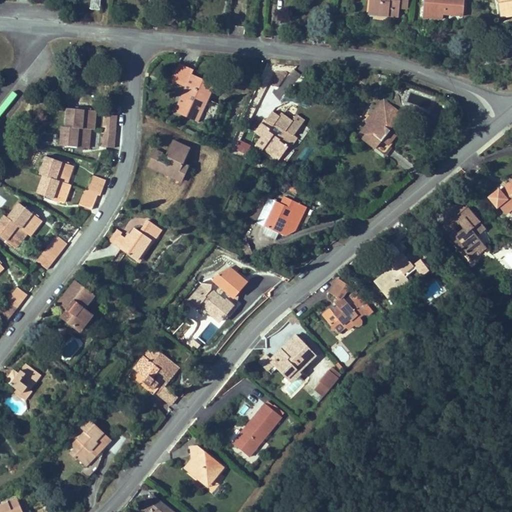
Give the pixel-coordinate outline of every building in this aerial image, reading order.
[(100,10),(100,0),(91,0),(90,9),(100,10)] [(369,0),(368,14),(388,16),(389,9),(399,10),(399,0),(369,0)] [(464,0),(423,0),(422,17),(443,19),(443,14),(463,16),(464,0)] [(511,0),(497,0),(500,18),(511,15),(511,0)] [(211,83),(200,78),(198,81),(190,78),(191,74),(193,70),(179,63),(172,78),(177,81),(176,83),(185,87),(184,90),(187,91),(184,97),(181,96),(174,112),(194,121),(211,83)] [(286,71),(275,70),(269,82),(278,87),(288,73),(286,71)] [(198,122),(215,85),(211,83),(194,121),(198,122)] [(388,129),(399,115),(390,108),(390,103),(385,104),(382,101),(371,116),(375,119),(371,124),(369,123),(359,135),(376,148),(382,141),(387,145),(395,135),(390,130),(388,129)] [(403,114),(390,103),(390,108),(399,115),(388,129),(390,130),(403,114)] [(95,120),(96,111),(67,108),(66,127),(62,127),(60,146),(89,148),(90,139),(86,139),(87,129),(91,130),(91,120),(95,120)] [(292,121),(281,113),(279,116),(272,111),(265,121),(267,122),(264,125),(262,123),(255,132),(261,137),(255,145),(262,151),(263,149),(278,160),(288,147),(281,142),(288,132),(293,136),(294,135),(305,120),(297,114),(292,121)] [(115,148),(117,115),(104,114),(101,147),(115,148)] [(265,121),(258,115),(249,128),(255,132),(262,123),(264,125),(267,122),(265,121)] [(298,138),(294,135),(293,136),(288,132),(281,142),(288,147),(290,149),(298,138)] [(189,166),(183,163),(190,148),(172,140),(165,157),(172,160),(170,165),(159,160),(163,154),(155,150),(147,166),(162,173),(163,170),(167,171),(165,174),(176,179),(179,173),(185,176),(189,166)] [(248,145),(240,141),(235,150),(244,154),(248,145)] [(387,145),(382,141),(376,148),(384,155),(390,147),(387,145)] [(64,182),(67,173),(70,175),(73,166),(46,156),(40,174),(43,176),(37,193),(64,203),(67,194),(64,193),(67,184),(64,182)] [(182,182),(185,176),(179,173),(176,179),(182,182)] [(92,210),(98,195),(100,196),(106,180),(93,175),(88,190),(85,189),(79,205),(92,210)] [(505,214),(511,208),(511,181),(506,186),(507,187),(501,192),(500,191),(499,190),(489,198),(497,208),(498,206),(505,214)] [(300,187),(291,183),(288,189),(296,193),(300,187)] [(281,204),(260,194),(248,219),(265,227),(262,234),(275,240),(279,234),(284,236),(295,230),(306,207),(285,197),(281,204)] [(42,221),(19,203),(8,218),(5,216),(0,221),(0,236),(16,248),(21,241),(18,239),(24,231),(27,234),(33,226),(36,228),(42,221)] [(466,208),(451,204),(444,210),(444,226),(449,222),(461,212),(462,212),(466,208)] [(486,228),(473,213),(466,218),(462,212),(461,212),(449,222),(454,229),(459,224),(463,229),(458,233),(451,239),(460,250),(462,249),(469,256),(476,250),(479,254),(486,248),(477,236),(486,228)] [(162,230),(148,220),(140,232),(135,229),(131,235),(130,234),(126,239),(121,247),(129,252),(128,254),(136,260),(151,240),(153,242),(162,230)] [(454,229),(449,222),(444,226),(442,228),(451,239),(458,233),(454,229)] [(36,228),(33,226),(27,234),(30,236),(36,228)] [(126,239),(121,235),(122,233),(117,229),(109,241),(128,254),(129,252),(121,247),(126,239)] [(27,234),(24,231),(18,239),(21,241),(27,234)] [(57,235),(37,261),(47,269),(67,244),(57,235)] [(139,262),(153,242),(151,240),(136,260),(139,262)] [(402,253),(392,241),(384,247),(394,260),(402,253)] [(479,254),(476,250),(469,256),(471,260),(479,254)] [(413,265),(403,253),(402,253),(394,260),(393,261),(396,264),(374,282),(387,298),(399,289),(409,281),(406,277),(416,269),(421,276),(428,269),(420,259),(413,265)] [(247,282),(230,267),(221,272),(214,280),(216,283),(214,285),(203,284),(188,301),(188,302),(197,309),(200,305),(206,311),(212,316),(215,312),(222,318),(226,313),(233,305),(238,300),(234,297),(247,282)] [(346,301),(343,297),(346,291),(350,286),(338,278),(329,292),(339,299),(335,303),(338,306),(334,309),(336,313),(334,314),(330,309),(322,315),(331,326),(331,330),(335,330),(338,334),(345,327),(343,324),(349,320),(353,325),(354,326),(359,326),(361,324),(362,319),(360,317),(364,314),(369,315),(374,312),(357,291),(346,301)] [(409,281),(399,289),(401,291),(411,283),(409,281)] [(84,309),(94,296),(75,282),(62,299),(71,306),(68,309),(62,317),(80,331),(92,315),(84,309)] [(355,290),(350,286),(346,291),(352,295),(355,290)] [(0,315),(8,321),(27,295),(17,287),(0,308),(0,315)] [(71,306),(62,299),(59,303),(68,309),(71,306)] [(188,301),(185,299),(178,307),(182,310),(188,302),(188,301)] [(206,311),(200,305),(197,309),(203,314),(206,311)] [(236,307),(233,305),(226,313),(229,316),(236,307)] [(222,318),(215,312),(212,316),(219,322),(222,318)] [(348,330),(353,325),(349,320),(343,324),(345,327),(348,330)] [(208,324),(198,339),(205,344),(215,329),(208,324)] [(298,338),(295,336),(281,350),(285,354),(287,351),(285,350),(298,338)] [(315,356),(298,338),(285,350),(287,351),(285,354),(281,350),(270,360),(287,378),(295,370),(297,373),(315,356)] [(158,349),(153,345),(148,350),(157,358),(161,352),(158,349)] [(152,390),(157,383),(158,382),(156,381),(159,377),(163,380),(176,364),(161,352),(157,358),(148,350),(134,369),(146,379),(143,382),(152,390)] [(40,375),(26,363),(18,374),(10,384),(18,390),(22,394),(27,387),(29,389),(40,375)] [(157,383),(162,387),(164,385),(164,386),(179,367),(176,364),(163,380),(159,377),(156,381),(158,382),(157,383)] [(338,379),(341,375),(331,367),(328,371),(338,379)] [(297,373),(295,370),(287,378),(290,380),(297,373)] [(18,374),(14,371),(6,381),(10,384),(18,374)] [(328,371),(320,381),(330,389),(338,379),(328,371)] [(164,386),(164,385),(162,387),(157,394),(170,405),(177,397),(164,386)] [(29,389),(27,387),(22,394),(18,390),(16,393),(25,400),(32,391),(29,389)] [(282,417),(265,403),(250,421),(252,423),(248,428),(246,427),(232,444),(249,457),(282,417)] [(109,439),(90,420),(81,428),(85,432),(72,446),(75,449),(70,454),(76,460),(77,458),(84,465),(94,455),(92,453),(96,448),(98,450),(109,439)] [(111,440),(109,439),(98,450),(96,448),(92,453),(94,455),(84,465),(86,467),(111,440)] [(205,452),(197,446),(190,446),(192,459),(194,456),(202,455),(205,452)] [(224,467),(205,452),(202,455),(194,456),(192,459),(184,468),(189,472),(192,471),(193,475),(204,484),(206,482),(212,481),(224,467)] [(172,511),(152,495),(138,511),(172,511)] [(23,511),(19,503),(16,505),(13,499),(3,504),(4,508),(1,510),(0,508),(0,511),(23,511)]
